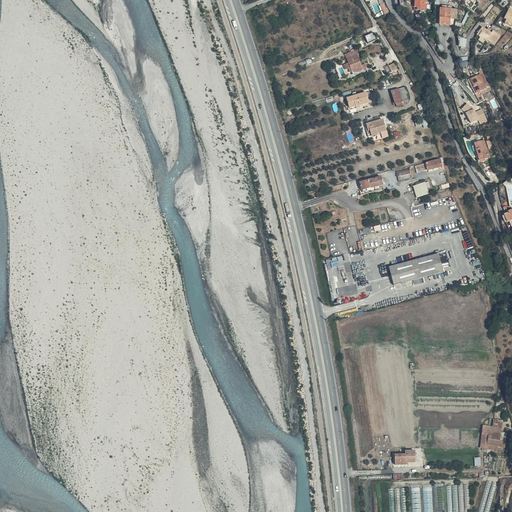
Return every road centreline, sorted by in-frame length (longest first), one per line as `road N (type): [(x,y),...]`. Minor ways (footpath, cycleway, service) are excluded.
road 1 (primary): [(227,0),(303,275),(339,511)]
road 2 (track): [(212,0),(307,369),(323,511)]
road 3 (primary): [(346,511),(306,257),(235,0)]
road 4 (residential): [(389,0),(430,55),(466,162),(511,260)]
